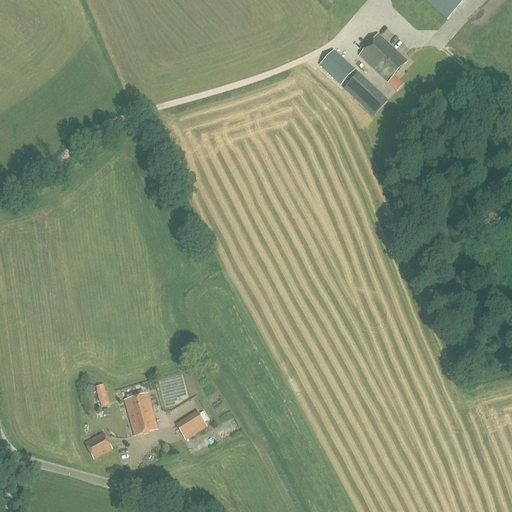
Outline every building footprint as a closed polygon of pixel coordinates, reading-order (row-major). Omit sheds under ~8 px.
[(463,0),(426,0),(446,18),(463,0)] [(407,62),(378,35),(359,55),(388,83),(397,91),(403,85),(394,76),(407,62)] [(334,51),(320,66),(340,85),(354,70),(334,51)] [(343,89),(373,118),(388,101),(358,73),(343,89)] [(96,387),(88,384),(86,390),(93,393),(96,387)] [(108,406),(103,386),(96,388),(101,408),(108,406)] [(148,394),(125,401),(134,436),(157,430),(148,394)] [(208,421),(203,412),(199,415),(203,420),(204,423),(208,421)] [(206,427),(198,413),(176,426),(179,432),(177,433),(178,435),(180,434),(184,440),(206,427)] [(84,443),(94,461),(113,450),(104,433),(84,443)]
